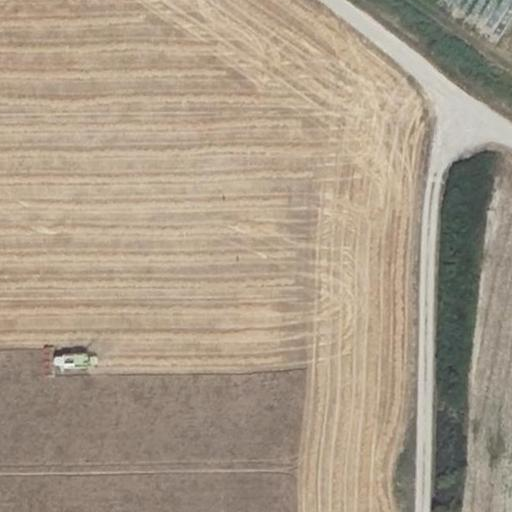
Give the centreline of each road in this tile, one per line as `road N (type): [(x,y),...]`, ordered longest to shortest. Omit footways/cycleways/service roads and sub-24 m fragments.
road 1 (track): [(424,511),(429,182),(451,93)]
road 2 (unclassified): [(324,0),(511,135)]
